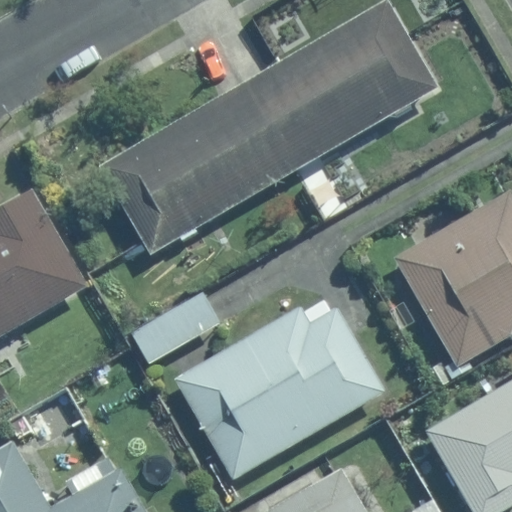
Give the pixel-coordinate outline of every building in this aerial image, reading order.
[(392,2),(105,167),(159,261),(446,96),(392,2)] [(0,347),(95,295),(40,197),(0,219),(0,347)] [(511,340),(511,207),(507,198),(390,264),(454,375),(511,340)] [(146,371),(215,329),(198,300),(128,339),(146,371)] [(305,330),(296,314),(173,384),(231,488),(380,400),(333,315),(305,330)] [(511,511),(511,383),(430,432),(476,511),(511,511)] [(0,511),(142,511),(121,476),(59,511),(52,511),(15,448),(0,457),(0,511)] [(376,511),(353,471),(280,511),(376,511)]
